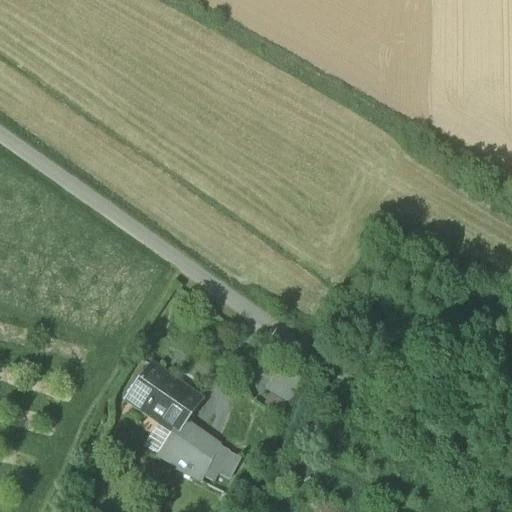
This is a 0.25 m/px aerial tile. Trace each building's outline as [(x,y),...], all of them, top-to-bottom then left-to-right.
[(304,381),(279,364),(262,389),(287,406),(304,381)] [(124,401),(144,415),(171,379),(150,365),(139,381),(137,379),(133,380),(131,384),(131,388),(133,389),(124,401)] [(172,433),(176,436),(185,424),(202,401),(171,379),(144,415),(172,433)] [(202,436),(185,424),(176,436),(193,447),(202,436)] [(194,480),(201,483),(203,478),(219,448),(219,447),(202,436),(193,447),(176,436),(172,433),(160,457),(177,466),(175,470),(194,480)] [(203,478),(213,483),(228,454),(219,448),(203,478)]
